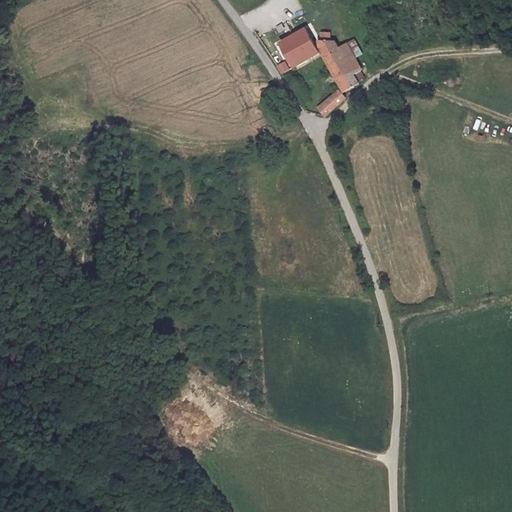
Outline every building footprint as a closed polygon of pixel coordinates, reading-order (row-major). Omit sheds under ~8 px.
[(275,44),(284,59),(291,70),(318,53),(309,39),(303,28),(275,44)] [(343,90),(360,81),(354,73),(360,69),(355,57),(362,54),(354,39),(337,48),(333,42),(317,42),(319,51),(343,90)] [(282,75),(291,70),(284,59),(276,64),(282,75)] [(324,115),(344,98),(338,91),(319,109),(324,115)] [(489,140),(490,125),(478,124),(478,139),(489,140)]
